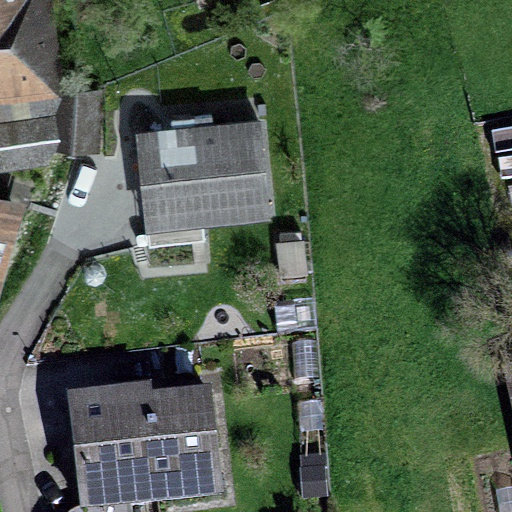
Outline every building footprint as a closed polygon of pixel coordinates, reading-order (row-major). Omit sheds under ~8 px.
[(0,0),(0,77),(55,70),(46,0),(0,0)] [(57,143),(93,143),(94,89),(58,89),(57,143)] [(37,118),(0,124),(0,162),(43,155),(37,118)] [(277,126),(150,138),(161,238),(287,226),(277,126)] [(31,210),(0,201),(0,304),(4,306),(31,210)] [(228,397),(81,416),(93,511),(210,511),(242,508),(228,397)]
